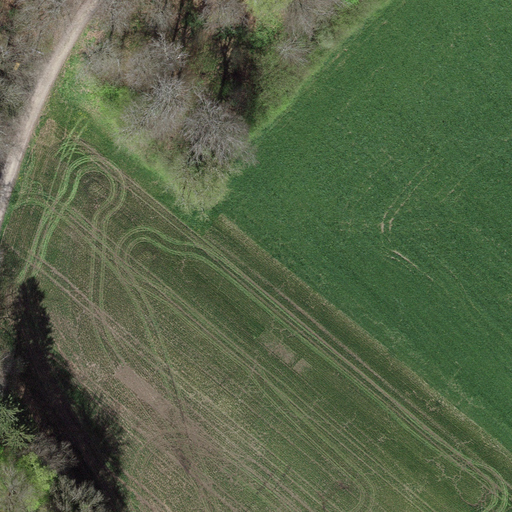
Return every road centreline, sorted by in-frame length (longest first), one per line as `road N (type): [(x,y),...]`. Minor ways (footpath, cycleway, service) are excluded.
road 1 (track): [(95,0),(64,47),(0,217)]
road 2 (track): [(0,387),(77,511)]
